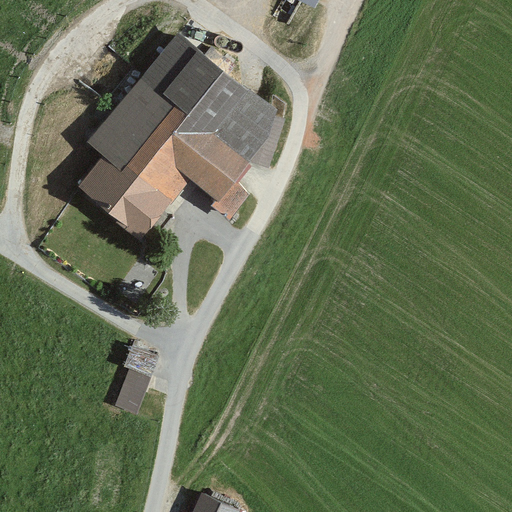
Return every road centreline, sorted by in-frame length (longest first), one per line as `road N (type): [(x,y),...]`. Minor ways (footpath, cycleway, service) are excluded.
road 1 (track): [(179,347),(263,210),(305,112),(278,64),(194,0)]
road 2 (track): [(116,0),(72,30),(23,104),(6,243)]
road 3 (track): [(0,239),(179,347)]
road 4 (track): [(305,112),(362,0)]
